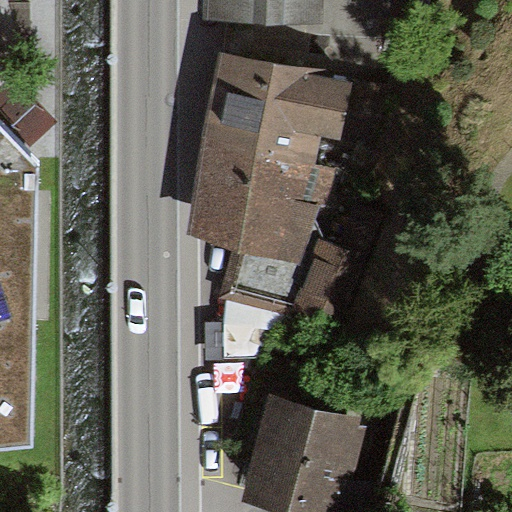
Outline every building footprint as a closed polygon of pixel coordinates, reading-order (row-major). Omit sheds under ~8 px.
[(0,0),(0,444),(37,441),(41,220),(42,156),(0,114),(0,0)] [(208,0),(208,15),(319,18),(319,0),(208,0)] [(222,55),(188,234),(234,244),(221,297),(228,300),(282,314),(336,325),(376,210),(342,199),(332,228),(319,225),(333,169),(314,165),(322,140),(338,144),(348,106),(355,79),(222,55)] [(228,300),(226,321),(208,321),(207,359),(256,358),(282,314),(228,300)] [(355,511),(379,420),(271,394),(243,504),(275,511),(355,511)]
